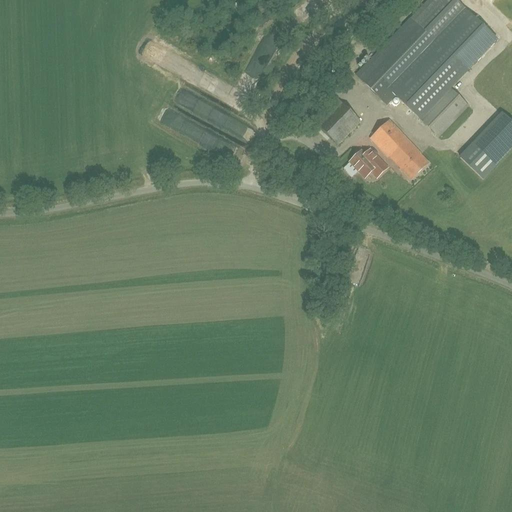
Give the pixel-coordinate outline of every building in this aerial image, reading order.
[(455,0),(429,0),(411,20),(357,76),(386,104),(394,96),(419,119),(426,112),(449,88),(496,39),(472,16),(455,0)] [(349,59),(338,40),(328,46),(339,65),(349,59)] [(426,112),(419,119),(439,138),(468,106),(449,88),(426,112)] [(323,132),(337,146),(361,122),(346,108),(335,97),(311,121),(323,132)] [(511,124),(502,115),(460,159),(482,180),(511,149),(511,124)] [(411,180),(428,164),(389,122),(370,139),(388,158),(389,157),(411,180)] [(221,157),(232,161),(237,148),(226,144),(221,157)] [(361,152),(350,163),(365,179),(372,172),(377,178),(387,169),(370,150),(365,156),(361,152)]
